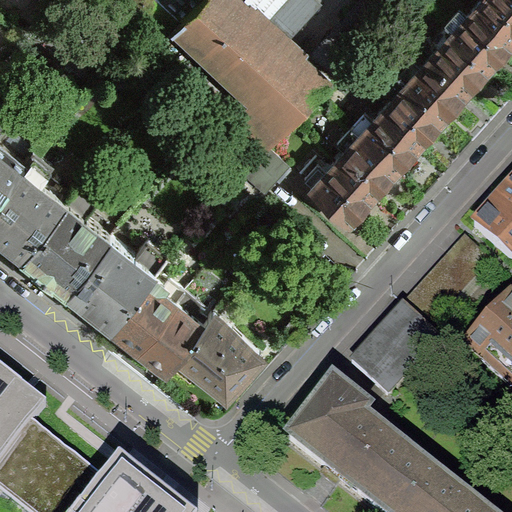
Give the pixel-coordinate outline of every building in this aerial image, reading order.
[(125,0),(166,37),(176,26),(181,21),(158,0),(125,0)] [(254,99),(228,127),(259,156),(268,145),(329,80),(285,40),(242,0),(200,0),(181,21),(176,26),(254,99)] [(242,0),(285,40),(321,0),(242,0)] [(511,0),(478,0),(476,2),(511,34),(511,0)] [(496,67),(510,52),(506,48),(511,43),(511,41),(511,34),(476,2),(453,28),(496,67)] [(429,54),(468,90),(473,85),(478,79),(482,83),(496,67),(453,28),(429,54)] [(449,119),(463,103),(459,100),(463,96),(468,90),(429,54),(406,80),(449,119)] [(426,136),(431,131),(435,135),(449,119),(406,80),(382,106),(421,142),(426,136)] [(421,142),(382,106),(359,132),(402,171),(416,155),(412,152),(417,147),(421,142)] [(0,126),(2,124),(2,122),(0,120),(0,189),(25,158),(0,138),(0,126)] [(402,171),(359,132),(335,158),(374,193),(380,187),(384,183),(387,187),(402,171)] [(268,145),(259,156),(257,158),(277,176),(280,179),(291,166),(268,145)] [(23,252),(66,197),(41,177),(52,162),(33,148),(25,158),(0,189),(0,233),(9,241),(23,252)] [(257,158),(246,169),(266,188),(272,182),(277,176),(257,158)] [(374,193),(335,158),(311,185),(350,220),(351,219),(354,223),(369,207),(365,204),(369,199),(374,193)] [(97,198),(78,182),(66,197),(23,252),(23,253),(37,264),(34,268),(37,271),(38,269),(42,271),(47,276),(46,277),(49,280),(52,276),(66,287),(67,287),(111,232),(85,212),(97,198)] [(511,185),(501,198),(499,200),(494,196),(485,206),(489,210),(475,227),(511,260),(511,185)] [(153,270),(168,253),(148,237),(136,252),(111,232),(67,287),(96,309),(91,313),(94,316),(95,314),(99,317),(104,321),(103,322),(106,325),(109,319),(112,322),(153,270)] [(490,260),(465,238),(404,305),(429,327),(490,260)] [(112,322),(111,322),(118,328),(123,332),(120,336),(136,348),(177,296),(185,286),(169,274),(164,279),(153,270),(112,322)] [(177,296),(136,348),(144,355),(152,361),(155,357),(167,366),(178,352),(208,314),(195,303),(191,308),(177,296)] [(511,300),(508,296),(467,342),(485,358),(487,356),(511,378),(511,300)] [(387,395),(440,337),(429,327),(404,305),(378,334),(352,363),(387,395)] [(261,351),(214,307),(208,314),(178,352),(226,390),(234,381),(261,351)] [(0,463),(32,424),(46,405),(0,369),(0,463)] [(412,457),(363,419),(369,412),(333,384),(318,403),(314,399),(300,417),(304,420),(289,439),(332,472),(374,505),(412,457)] [(180,511),(149,488),(119,464),(106,482),(32,424),(0,463),(0,490),(27,511),(180,511)] [(481,511),(412,457),(374,505),(382,511),(481,511)]
